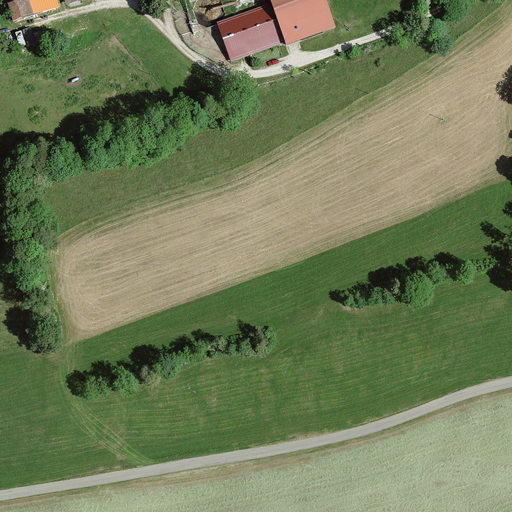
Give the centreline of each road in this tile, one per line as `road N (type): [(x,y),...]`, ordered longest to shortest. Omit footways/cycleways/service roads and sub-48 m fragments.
road 1 (residential): [(0,495),(304,443),(511,384)]
road 2 (track): [(454,0),(251,74),(224,72),(189,49),(165,0)]
